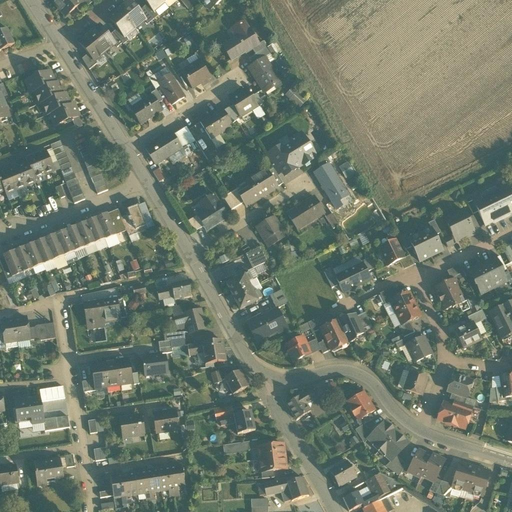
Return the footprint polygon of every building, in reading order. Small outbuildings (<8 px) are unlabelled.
[(50,0),(57,8),(67,0),(50,0)] [(83,3),(82,2),(80,0),(67,0),(57,8),(65,17),(76,9),(83,3)] [(76,9),(80,13),(92,3),(89,0),(84,0),(82,2),(83,3),(76,9)] [(158,17),(168,9),(160,0),(143,0),(147,5),(154,13),(154,12),(158,17)] [(160,0),(168,9),(178,0),(177,0),(160,0)] [(191,7),(185,0),(180,0),(180,1),(187,10),(191,7)] [(200,0),(210,11),(223,0),(200,0)] [(129,2),(119,10),(134,29),(144,21),(144,20),(138,12),(129,2)] [(147,5),(143,9),(153,21),(158,17),(154,12),(154,13),(147,5)] [(148,25),(153,21),(143,9),(138,12),(144,20),(144,21),(148,25)] [(124,37),(134,29),(119,10),(108,19),(117,29),(124,37)] [(222,47),(231,61),(251,49),(252,50),(259,46),(258,45),(244,22),(234,28),(239,36),(222,47)] [(99,26),(89,35),(104,53),(114,45),(108,37),(99,26)] [(175,31),(180,38),(186,33),(180,26),(175,31)] [(7,29),(0,32),(0,51),(14,45),(7,29)] [(117,29),(113,33),(122,44),(123,46),(128,41),(124,37),(117,29)] [(124,37),(128,41),(129,42),(139,34),(134,29),(124,37)] [(117,48),(122,44),(113,33),(108,37),(114,45),(117,48)] [(94,62),(104,53),(89,35),(79,43),(88,55),(94,62)] [(183,40),(187,47),(193,43),(189,37),(183,40)] [(252,50),(255,55),(267,48),(263,42),(258,45),(259,46),(252,50)] [(271,55),(267,48),(255,55),(255,56),(259,62),(265,58),(271,55)] [(161,51),(154,55),(159,63),(166,58),(161,51)] [(199,62),(204,70),(209,67),(200,52),(194,55),(195,56),(198,62),(199,62)] [(94,62),(97,64),(99,67),(109,59),(104,53),(94,62)] [(82,60),(89,71),(97,64),(94,62),(88,55),(82,60)] [(186,61),(190,67),(198,62),(195,56),(186,61)] [(259,62),(255,56),(249,59),(253,66),(259,62)] [(248,69),(262,91),(270,86),(272,89),(281,84),(265,58),(259,62),(253,66),(248,69)] [(32,61),(21,62),(22,71),(33,70),(32,61)] [(182,72),(193,90),(210,79),(204,70),(199,62),(198,62),(190,67),(182,72)] [(165,69),(154,76),(158,83),(170,76),(165,69)] [(26,74),(29,80),(38,76),(36,70),(26,74)] [(31,95),(34,93),(39,106),(41,105),(46,117),(50,115),(55,128),(72,121),(78,118),(79,118),(74,105),(70,107),(65,94),(62,95),(57,83),(54,84),(49,72),(38,76),(29,80),(26,81),(31,95)] [(149,80),(155,90),(160,87),(158,83),(154,76),(149,80)] [(160,87),(172,105),(184,98),(170,76),(158,83),(160,87)] [(264,94),(272,89),(270,86),(262,91),(264,94)] [(293,88),(285,96),(299,110),(307,101),(293,88)] [(233,105),(240,116),(250,110),(256,106),(251,98),(246,91),(230,101),(233,105)] [(152,97),(157,105),(162,102),(156,92),(150,95),(152,97)] [(0,121),(9,117),(2,99),(0,94),(0,121)] [(256,106),(257,108),(259,106),(263,104),(257,95),(251,98),(256,106)] [(128,102),(132,109),(142,103),(138,96),(128,102)] [(130,111),(140,126),(161,112),(157,105),(152,97),(142,103),(132,109),(130,111)] [(233,105),(228,108),(236,121),(241,118),(240,116),(233,105)] [(265,116),(259,106),(257,108),(256,106),(250,110),(257,121),(265,116)] [(231,124),(236,121),(228,108),(223,112),(231,124)] [(200,123),(211,140),(219,135),(232,127),(231,124),(223,112),(222,110),(200,123)] [(72,121),(76,130),(82,128),(78,118),(72,121)] [(190,146),(195,142),(187,129),(174,137),(182,150),(190,146)] [(145,150),(156,166),(168,159),(170,158),(168,155),(180,148),(182,150),(174,137),(172,133),(145,150)] [(219,135),(211,140),(217,150),(225,145),(219,135)] [(285,155),(292,166),(295,170),(303,165),(303,166),(309,162),(315,158),(301,135),(289,142),(291,145),(283,150),(281,147),(270,154),(272,157),(275,162),(285,155)] [(291,145),(289,142),(286,137),(278,142),(281,147),(283,150),(291,145)] [(52,150),(52,151),(62,147),(60,142),(50,146),(52,150)] [(170,158),(168,159),(173,166),(194,153),(190,146),(182,150),(180,148),(168,155),(170,158)] [(52,151),(55,157),(65,153),(62,147),(52,151)] [(80,153),(82,158),(92,154),(90,149),(80,153)] [(52,150),(46,152),(51,165),(57,163),(57,162),(55,157),(52,151),(52,150)] [(46,152),(36,156),(44,176),(54,172),(51,165),(46,152)] [(55,157),(57,162),(67,158),(65,153),(55,157)] [(82,158),(84,164),(94,159),(92,154),(82,158)] [(272,168),(277,176),(282,173),(292,166),(285,155),(275,162),(272,157),(268,160),(272,168)] [(34,180),(44,176),(36,156),(26,160),(27,164),(34,180)] [(57,163),(59,168),(69,163),(67,158),(57,162),(57,163)] [(84,164),(87,169),(97,165),(94,159),(84,164)] [(317,165),(320,169),(328,165),(330,164),(327,159),(317,165)] [(51,165),(54,172),(60,169),(59,168),(57,163),(51,165)] [(60,169),(61,173),(71,169),(69,163),(59,168),(60,169)] [(347,163),(339,168),(345,179),(354,174),(347,163)] [(35,183),(34,180),(27,164),(18,168),(26,187),(35,183)] [(87,169),(89,174),(99,170),(97,165),(87,169)] [(313,174),(332,203),(337,199),(347,194),(328,165),(320,169),(313,174)] [(285,177),(295,170),(292,166),(282,173),(285,177)] [(16,192),(26,187),(18,168),(8,172),(16,192)] [(266,173),(276,188),(282,185),(277,176),(272,168),(266,173)] [(61,173),(63,178),(73,174),(71,169),(61,173)] [(89,174),(91,179),(101,175),(99,170),(89,174)] [(158,170),(153,173),(159,183),(164,180),(158,170)] [(6,196),(16,192),(8,172),(0,175),(0,181),(4,192),(6,196)] [(243,203),(246,207),(276,188),(266,173),(266,172),(248,182),(253,189),(251,190),(251,191),(244,196),(240,198),(243,203)] [(63,178),(65,183),(76,179),(73,174),(63,178)] [(91,179),(93,185),(103,181),(101,175),(91,179)] [(65,183),(67,189),(78,185),(76,179),(65,183)] [(93,185),(95,190),(105,186),(103,181),(93,185)] [(248,182),(239,189),(244,196),(251,191),(251,190),(253,189),(248,182)] [(67,189),(70,194),(80,190),(78,185),(67,189)] [(108,191),(105,186),(95,190),(97,195),(108,191)] [(55,189),(59,200),(65,198),(60,187),(55,189)] [(488,195),(500,220),(509,215),(511,213),(511,197),(509,197),(504,187),(496,191),(488,195)] [(223,198),(231,211),(243,203),(240,198),(244,196),(239,189),(239,188),(223,198)] [(70,194),(72,199),(82,195),(80,190),(70,194)] [(454,191),(451,199),(458,201),(461,194),(454,191)] [(16,192),(6,196),(8,202),(18,198),(16,192)] [(337,199),(339,202),(348,197),(347,194),(337,199)] [(84,200),(82,195),(72,199),(74,205),(84,200)] [(203,228),(206,233),(228,219),(214,195),(198,205),(203,213),(196,217),(203,228)] [(500,220),(488,195),(480,198),(481,199),(473,202),(478,212),(485,227),(493,223),(493,224),(500,220)] [(472,215),(478,212),(473,202),(470,196),(464,199),(472,215)] [(287,214),(297,231),(298,231),(296,228),(309,221),(310,223),(324,214),(314,197),(287,214)] [(339,202),(337,199),(332,203),(336,210),(342,206),(339,202)] [(137,207),(147,230),(153,227),(143,204),(137,207)] [(128,215),(121,219),(126,232),(127,235),(135,231),(137,234),(147,230),(137,207),(127,211),(128,215)] [(115,237),(126,232),(121,219),(117,211),(109,214),(110,216),(107,217),(115,237)] [(466,236),(467,236),(465,231),(471,228),(467,219),(463,211),(449,218),(452,224),(448,227),(449,228),(452,235),(455,233),(458,240),(466,236)] [(325,218),(333,230),(339,226),(331,214),(325,218)] [(104,241),(115,237),(107,217),(106,215),(96,220),(104,241)] [(473,216),(467,219),(471,228),(473,233),(467,236),(466,236),(468,239),(481,233),(473,216)] [(188,222),(195,233),(203,228),(196,217),(188,222)] [(256,228),(268,248),(285,238),(272,218),(256,228)] [(94,245),(104,241),(96,220),(86,224),(94,245)] [(445,230),(449,228),(448,227),(445,220),(441,222),(445,230)] [(296,228),(298,231),(310,223),(309,221),(296,228)] [(431,229),(434,236),(440,234),(434,221),(428,224),(430,229),(431,229)] [(84,249),(94,245),(86,224),(76,228),(84,249)] [(74,253),(84,249),(76,228),(65,232),(74,253)] [(430,229),(420,235),(430,257),(442,252),(434,236),(431,229),(430,229)] [(139,241),(137,234),(135,231),(127,235),(131,244),(139,241)] [(63,258),(74,253),(65,232),(55,236),(63,258)] [(357,237),(362,246),(369,243),(364,234),(357,237)] [(406,250),(411,247),(408,240),(406,235),(400,238),(406,250)] [(430,257),(420,235),(408,240),(411,247),(419,263),(430,257)] [(67,265),(63,258),(55,236),(44,241),(53,262),(56,270),(67,265)] [(104,241),(108,249),(118,244),(115,237),(104,241)] [(444,242),(447,248),(452,245),(449,239),(444,242)] [(43,266),(53,262),(44,241),(34,245),(43,266)] [(108,249),(104,241),(94,245),(97,253),(108,249)] [(379,249),(388,267),(398,262),(404,259),(395,241),(379,249)] [(33,270),(43,266),(34,245),(24,249),(33,270)] [(97,253),(94,245),(84,249),(87,257),(97,253)] [(245,255),(252,270),(262,265),(267,262),(261,248),(245,255)] [(22,275),(33,270),(24,249),(14,253),(22,275)] [(87,257),(84,249),(74,253),(77,261),(87,257)] [(12,279),(22,275),(14,253),(3,258),(4,259),(12,279)] [(77,261),(74,253),(63,258),(67,265),(77,261)] [(226,255),(219,259),(222,265),(229,261),(226,255)] [(409,256),(404,259),(398,262),(403,271),(414,265),(409,256)] [(358,257),(345,264),(348,271),(362,265),(358,257)] [(494,259),(501,273),(506,271),(499,257),(494,259)] [(0,260),(0,265),(7,281),(12,279),(4,259),(0,260)] [(363,261),(368,272),(373,270),(368,259),(363,261)] [(494,259),(482,266),(493,289),(505,283),(501,273),(494,259)] [(164,262),(165,270),(176,268),(174,260),(164,262)] [(115,263),(119,273),(124,271),(120,261),(115,263)] [(129,263),(133,272),(139,270),(136,261),(129,263)] [(43,266),(45,272),(46,274),(56,270),(53,262),(43,266)] [(335,278),(348,271),(345,264),(331,271),(335,278)] [(252,270),(255,277),(265,272),(262,265),(252,270)] [(362,265),(348,271),(357,288),(370,281),(362,265)] [(33,270),(35,276),(45,272),(43,266),(33,270)] [(447,272),(451,282),(453,281),(464,276),(459,266),(447,272)] [(480,295),(493,289),(482,266),(469,272),(480,295)] [(143,269),(144,276),(152,274),(150,268),(143,269)] [(375,273),(378,278),(388,273),(386,268),(375,273)] [(35,276),(33,270),(22,275),(25,280),(35,276)] [(255,277),(252,270),(247,272),(248,275),(252,282),(257,280),(255,277)] [(324,273),(332,289),(337,286),(329,270),(324,273)] [(343,295),(357,288),(348,271),(335,278),(343,295)] [(25,280),(22,275),(12,279),(7,281),(9,287),(25,280)] [(226,286),(239,311),(261,300),(257,293),(253,295),(247,285),(252,282),(248,275),(226,286)] [(84,278),(87,285),(93,283),(90,276),(84,278)] [(257,280),(252,282),(247,285),(253,295),(257,293),(262,290),(257,280)] [(433,290),(443,311),(451,308),(452,309),(453,308),(455,310),(458,309),(458,306),(464,303),(453,281),(451,282),(433,290)] [(50,284),(51,286),(54,294),(58,292),(54,282),(50,284)] [(173,298),(174,302),(191,298),(187,283),(171,286),(172,289),(173,298)] [(55,296),(54,294),(51,286),(45,288),(49,298),(55,296)] [(133,290),(134,297),(146,294),(145,287),(133,290)] [(380,294),(386,305),(390,303),(397,299),(392,288),(380,294)] [(157,293),(159,301),(162,300),(173,298),(172,289),(157,293)] [(30,292),(33,301),(39,298),(35,290),(30,292)] [(269,298),(272,303),(284,297),(280,291),(269,298)] [(390,303),(396,315),(415,306),(408,293),(397,299),(390,303)] [(287,305),(284,297),(272,303),(275,310),(276,310),(287,305)] [(175,305),(174,302),(173,298),(162,300),(164,308),(175,305)] [(111,302),(114,318),(126,316),(122,300),(111,302)] [(132,300),(127,308),(135,313),(140,305),(132,300)] [(91,315),(93,329),(104,328),(103,322),(114,321),(114,318),(111,302),(84,307),(85,316),(91,315)] [(383,306),(389,319),(396,315),(390,303),(386,305),(383,306)] [(465,303),(464,303),(458,306),(461,313),(469,310),(465,303)] [(506,304),(501,306),(511,328),(511,303),(506,306),(506,304)] [(170,308),(172,316),(185,313),(184,306),(170,308)] [(420,317),(415,306),(396,315),(401,325),(401,326),(409,322),(420,317)] [(511,338),(511,337),(511,328),(501,306),(497,308),(498,310),(490,314),(502,339),(507,337),(511,338)] [(246,324),(255,343),(264,339),(263,336),(274,330),(277,334),(286,330),(276,310),(275,310),(260,318),(260,317),(246,324)] [(201,311),(186,315),(184,316),(187,329),(189,335),(206,330),(201,311)] [(472,324),(474,326),(480,323),(486,320),(482,311),(467,318),(470,325),(472,324)] [(179,331),(187,329),(184,316),(186,315),(185,313),(172,316),(173,320),(176,319),(179,331)] [(355,318),(361,331),(371,326),(365,314),(355,318)] [(394,329),(398,327),(401,325),(396,315),(389,319),(394,329)] [(343,319),(337,322),(347,343),(348,344),(354,341),(356,338),(363,334),(361,331),(355,318),(355,316),(350,318),(349,322),(343,319)] [(26,319),(13,321),(17,344),(29,342),(28,330),(26,319)] [(318,319),(308,324),(310,329),(311,330),(321,325),(318,319)] [(5,346),(17,344),(13,321),(1,323),(3,334),(5,346)] [(339,346),(347,343),(337,322),(320,330),(326,341),(330,351),(331,352),(340,348),(339,346)] [(398,327),(404,338),(414,333),(409,322),(401,326),(401,325),(398,327)] [(474,326),(479,337),(486,333),(480,323),(474,326)] [(301,333),(310,329),(308,324),(298,328),(300,331),(301,333)] [(454,332),(463,350),(481,341),(479,337),(474,326),(472,324),(470,325),(454,332)] [(36,327),(34,329),(36,341),(39,342),(55,340),(53,325),(36,327)] [(29,342),(36,341),(34,329),(28,330),(29,342)] [(164,342),(170,342),(184,340),(183,334),(164,336),(164,342)] [(393,346),(395,344),(402,341),(400,337),(391,341),(393,346)] [(395,344),(398,350),(405,347),(414,342),(411,337),(402,341),(395,344)] [(413,362),(416,363),(431,356),(423,338),(414,342),(405,347),(413,362)] [(288,353),(293,363),(310,355),(308,351),(308,350),(306,345),(305,345),(302,339),(285,347),(287,346),(290,352),(288,353)] [(185,347),(184,340),(170,342),(171,349),(185,347)] [(310,355),(320,350),(317,345),(315,341),(306,345),(308,350),(308,351),(310,355)] [(326,341),(317,345),(320,350),(322,355),(330,351),(326,341)] [(170,342),(164,342),(158,343),(159,355),(171,354),(171,349),(170,342)] [(206,354),(208,365),(224,363),(221,342),(205,344),(206,354)] [(188,347),(189,357),(206,354),(205,344),(188,347)] [(408,364),(413,362),(405,347),(398,350),(399,353),(402,352),(408,364)] [(490,350),(490,359),(499,359),(499,350),(490,350)] [(165,357),(142,360),(143,368),(143,369),(144,377),(167,374),(165,357)] [(128,361),(116,363),(120,386),(131,384),(128,361)] [(106,388),(120,386),(116,363),(103,365),(106,388)] [(383,363),(381,371),(387,372),(389,365),(383,363)] [(95,390),(106,388),(103,365),(91,366),(94,381),(95,390)] [(410,374),(421,377),(422,372),(406,366),(403,372),(410,374)] [(397,389),(404,391),(410,374),(403,372),(403,371),(397,389)] [(211,375),(214,386),(222,383),(219,372),(211,375)] [(224,380),(233,396),(248,389),(240,372),(224,380)] [(404,391),(420,397),(426,379),(421,377),(410,374),(404,391)] [(511,397),(511,375),(500,377),(502,388),(503,399),(504,399),(511,397)] [(451,395),(466,400),(469,390),(467,389),(469,382),(453,376),(449,389),(451,394),(451,395)] [(502,388),(500,377),(491,379),(490,390),(495,389),(502,388)] [(322,384),(310,391),(315,400),(327,392),(322,384)] [(495,389),(497,403),(504,402),(504,399),(503,399),(502,388),(495,389)] [(489,404),(497,403),(495,389),(490,390),(489,404)] [(315,401),(315,400),(310,391),(300,397),(306,406),(315,401)] [(357,422),(357,423),(370,415),(374,412),(363,394),(349,403),(353,409),(349,411),(354,419),(355,418),(357,422)] [(404,395),(401,402),(408,405),(411,398),(404,395)] [(449,401),(455,403),(464,406),(466,400),(451,395),(449,401)] [(286,405),(296,421),(310,413),(306,406),(300,397),(286,405)] [(27,402),(27,401),(26,400),(25,399),(24,399),(14,401),(15,410),(17,423),(30,421),(31,426),(43,424),(43,421),(39,399),(30,400),(31,402),(27,402)] [(466,400),(464,406),(473,409),(476,403),(466,400)] [(471,409),(464,406),(455,403),(452,409),(467,414),(469,415),(471,409)] [(452,409),(446,406),(445,410),(442,409),(437,422),(461,430),(464,429),(466,423),(465,421),(467,414),(452,409)] [(233,418),(232,417),(230,407),(213,411),(215,422),(218,421),(233,418)] [(153,415),(157,436),(159,436),(169,434),(179,432),(175,411),(153,415)] [(232,417),(233,418),(234,425),(237,437),(254,433),(250,414),(232,417)] [(355,423),(359,429),(364,426),(373,421),(370,415),(357,423),(357,422),(355,423)] [(67,417),(55,419),(57,431),(69,429),(67,417)] [(131,436),(131,439),(144,437),(141,417),(119,420),(122,438),(131,436)] [(220,428),(234,425),(233,418),(218,421),(220,427),(220,428)] [(32,429),(31,426),(30,421),(17,423),(18,432),(32,429)] [(90,436),(97,434),(95,421),(88,423),(90,436)] [(184,423),(185,432),(194,432),(193,423),(184,423)] [(367,442),(379,453),(397,434),(385,423),(373,435),(367,441),(367,442)] [(31,426),(32,429),(32,435),(45,433),(43,424),(31,426)] [(346,424),(339,427),(343,434),(350,430),(346,424)] [(373,435),(364,426),(359,429),(355,432),(366,443),(367,442),(367,441),(373,435)] [(169,434),(159,436),(160,442),(169,441),(169,434)] [(408,445),(397,434),(379,453),(390,463),(390,464),(396,458),(408,445)] [(355,437),(349,441),(353,448),(359,445),(355,437)] [(249,443),(250,451),(257,450),(257,449),(268,448),(267,441),(249,443)] [(250,451),(249,443),(222,447),(224,456),(246,453),(250,451)] [(257,450),(259,461),(284,458),(283,446),(268,448),(257,449),(257,450)] [(93,451),(95,463),(107,461),(105,449),(93,451)] [(419,481),(421,479),(431,459),(418,452),(413,462),(407,475),(419,481)] [(72,456),(65,457),(67,469),(74,468),(72,456)] [(432,456),(431,459),(421,479),(433,485),(435,481),(444,463),(432,456)] [(61,470),(67,469),(65,457),(59,458),(59,461),(61,470)] [(286,471),(284,458),(259,461),(260,474),(261,474),(273,472),(286,471)] [(399,478),(400,475),(404,466),(396,458),(390,464),(390,463),(386,468),(399,478)] [(408,460),(404,466),(400,475),(406,478),(407,475),(413,462),(408,460)] [(54,482),(55,485),(63,484),(61,470),(59,461),(34,465),(37,485),(54,482)] [(330,473),(338,488),(356,479),(347,463),(330,473)] [(462,492),(467,493),(474,469),(459,465),(452,487),(451,489),(452,489),(453,489),(454,493),(459,494),(462,492)] [(181,467),(169,469),(174,497),(178,496),(177,490),(184,489),(183,480),(181,467)] [(0,470),(0,488),(1,489),(17,486),(19,486),(16,468),(0,470)] [(169,498),(174,497),(169,469),(157,471),(161,493),(168,491),(169,498)] [(489,474),(474,469),(467,493),(472,495),(473,498),(477,500),(480,497),(482,498),(489,474)] [(364,476),(367,482),(368,482),(378,476),(374,470),(364,476)] [(153,494),(161,493),(157,471),(146,473),(150,501),(154,500),(153,494)] [(261,474),(262,481),(274,479),(273,472),(261,474)] [(146,502),(150,501),(146,473),(134,475),(137,496),(145,495),(146,502)] [(130,498),(137,496),(134,475),(122,477),(126,505),(131,504),(130,498)] [(376,497),(377,500),(389,494),(386,488),(379,475),(378,476),(368,482),(376,497)] [(122,505),(126,505),(122,477),(110,479),(110,480),(111,486),(112,492),(113,498),(113,500),(121,499),(122,505)] [(285,486),(287,492),(290,502),(291,502),(307,497),(302,480),(286,485),(285,486)] [(434,496),(441,484),(435,481),(433,485),(428,493),(434,496)] [(275,483),(263,486),(264,491),(265,497),(280,494),(287,492),(285,486),(286,485),(284,482),(276,484),(275,483)] [(441,483),(441,484),(434,496),(445,499),(449,501),(450,497),(452,489),(451,489),(452,487),(441,483)] [(17,486),(1,489),(2,495),(17,492),(17,486)] [(389,486),(386,488),(389,494),(377,500),(378,502),(380,501),(387,498),(394,495),(389,486)] [(405,488),(402,491),(432,511),(442,511),(439,510),(405,488)] [(360,501),(370,496),(371,496),(367,489),(357,494),(360,501)] [(452,489),(450,497),(458,500),(458,499),(459,494),(454,493),(453,489),(452,489)] [(284,503),(290,502),(287,492),(280,494),(284,503)] [(459,494),(458,499),(464,501),(465,500),(467,493),(462,492),(459,494)] [(343,501),(348,511),(362,505),(360,501),(357,494),(343,501)] [(362,505),(364,509),(378,502),(377,500),(376,497),(371,499),(370,496),(360,501),(362,505)] [(434,496),(431,504),(441,507),(445,499),(434,496)] [(385,511),(391,511),(393,511),(387,498),(380,501),(385,511)] [(250,499),(251,509),(267,509),(266,499),(250,499)] [(362,511),(385,511),(380,501),(378,502),(364,509),(362,511)]
